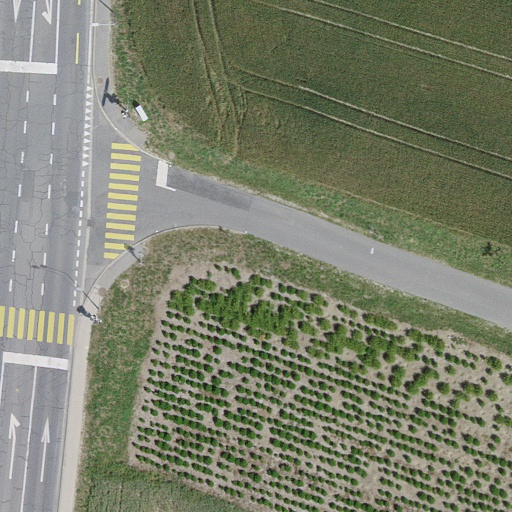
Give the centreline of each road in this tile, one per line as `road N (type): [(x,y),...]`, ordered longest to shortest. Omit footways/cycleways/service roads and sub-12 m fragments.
road 1 (unclassified): [(36,171),(231,206),(511,303)]
road 2 (primary): [(36,171),(4,511)]
road 3 (primary): [(44,0),(36,171)]
